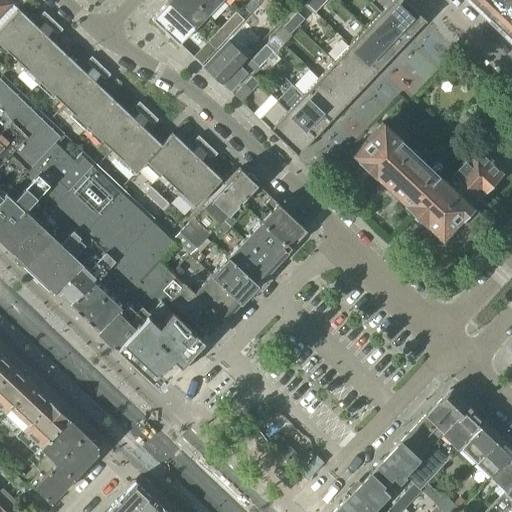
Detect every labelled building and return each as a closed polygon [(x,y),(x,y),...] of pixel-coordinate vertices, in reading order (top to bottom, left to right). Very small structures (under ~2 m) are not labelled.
[(0,0),(0,14),(11,3),(7,0),(0,0)] [(194,0),(167,0),(166,2),(194,27),(207,12),(194,0)] [(194,0),(207,12),(219,0),(194,0)] [(249,13),(257,5),(252,0),(250,0),(243,7),(249,13)] [(267,0),(279,10),(285,16),(293,8),(283,0),(267,0)] [(325,0),(307,0),(305,3),(314,12),(325,0)] [(370,0),(368,2),(379,12),(381,10),(409,37),(425,20),(403,0),(370,0)] [(511,0),(489,0),(482,8),(496,21),(511,3),(511,0)] [(194,27),(166,2),(151,18),(178,44),(178,43),(194,27)] [(511,3),(496,21),(510,34),(511,32),(511,3)] [(0,26),(0,44),(39,81),(66,54),(46,35),(51,30),(54,33),(58,33),(62,29),(43,11),(39,15),(40,19),(43,22),(38,28),(17,8),(17,9),(0,26)] [(266,20),(274,27),(285,16),(279,10),(275,14),(273,13),(271,11),(264,18),(266,20)] [(379,12),(364,28),(392,54),(409,37),(381,10),(379,12)] [(235,11),(221,25),(230,34),(243,20),(235,11)] [(296,12),(289,19),(296,26),(303,19),(296,12)] [(296,26),(289,19),(281,27),(289,34),(296,26)] [(339,36),(348,45),(376,71),(392,54),(364,28),(355,20),(339,36)] [(206,41),(207,42),(214,50),(230,34),(221,25),(206,41)] [(221,82),(230,91),(247,73),(238,64),(245,57),(228,41),(203,67),(220,83),(221,82)] [(214,50),(207,42),(192,57),(200,65),(214,50)] [(265,45),(258,52),(265,59),(272,52),(265,45)] [(348,45),(332,61),(360,87),(376,71),(348,45)] [(265,59),(258,52),(250,60),(258,67),(265,59)] [(39,81),(87,127),(113,99),(93,81),(99,75),(102,78),(106,78),(109,74),(90,56),(87,60),(87,64),(91,68),(85,73),(66,54),(39,81)] [(332,61),(316,78),(345,104),(360,87),(332,61)] [(0,93),(1,95),(19,111),(53,142),(61,134),(62,133),(0,73),(0,93)] [(250,76),(243,84),(250,91),(258,83),(250,76)] [(316,78),(301,94),(329,120),(345,104),(316,78)] [(301,94),(286,110),(284,112),(312,138),(329,120),(301,94)] [(0,130),(19,111),(1,95),(0,95),(0,130)] [(87,127),(134,172),(160,144),(141,126),(146,120),(149,123),(154,123),(157,119),(138,101),(135,105),(135,109),(138,113),(133,118),(113,99),(87,127)] [(284,112),(286,110),(276,100),(258,119),(296,155),(312,138),(284,112)] [(0,130),(0,197),(53,142),(19,111),(0,130)] [(469,205),(445,182),(444,183),(381,123),(352,153),(440,236),(441,235),(442,237),(446,237),(449,234),(449,230),(447,229),(469,205)] [(160,144),(134,172),(135,173),(146,161),(194,207),(220,179),(200,159),(205,154),(209,157),(213,157),(216,153),(197,135),(194,139),(194,143),(197,146),(192,152),(171,132),(160,144)] [(465,161),(445,182),(469,205),(499,173),(487,161),(489,159),(478,149),(488,138),(482,133),(467,149),(472,153),(465,161)] [(53,142),(56,144),(64,136),(61,134),(53,142)] [(0,197),(0,233),(22,210),(54,178),(67,191),(95,164),(79,149),(71,158),(56,144),(53,142),(0,197)] [(96,330),(112,345),(158,296),(161,293),(171,302),(206,335),(221,319),(193,292),(183,283),(180,279),(178,282),(159,262),(178,242),(173,237),(95,164),(67,191),(54,206),(37,223),(39,225),(29,234),(26,232),(17,242),(18,243),(12,250),(17,255),(52,288),(59,295),(96,330)] [(223,184),(173,237),(178,242),(189,253),(194,248),(196,246),(210,231),(218,223),(224,217),(227,213),(228,212),(234,206),(255,184),(256,183),(255,182),(252,180),(251,182),(244,175),(246,174),(239,167),(224,183),(223,184)] [(143,192),(162,210),(167,203),(149,186),(143,192)] [(260,221),(288,248),(305,230),(281,207),(281,206),(270,196),(263,203),(270,210),(260,221)] [(0,233),(0,239),(12,250),(18,243),(17,242),(26,232),(29,234),(39,225),(37,223),(54,206),(47,199),(42,204),(33,214),(32,212),(29,216),(22,210),(0,233)] [(243,215),(234,206),(228,212),(227,213),(224,217),(218,223),(210,231),(218,238),(236,220),(237,221),(243,215)] [(242,239),(271,266),(288,248),(260,221),(257,225),(249,233),(242,239)] [(226,256),(255,283),(271,266),(242,239),(226,256)] [(203,256),(194,248),(189,253),(198,261),(203,256)] [(210,273),(238,300),(255,283),(226,256),(210,273)] [(193,292),(221,319),(238,300),(210,273),(193,292)] [(158,296),(112,345),(157,387),(173,369),(187,354),(202,338),(194,331),(158,296)] [(0,377),(11,366),(0,354),(0,377)] [(0,377),(0,421),(6,428),(40,393),(11,366),(0,377)] [(449,389),(398,442),(416,459),(466,404),(449,389)] [(29,449),(34,453),(67,418),(47,399),(40,393),(6,428),(29,449)] [(404,475),(418,489),(424,482),(441,464),(453,452),(482,420),(466,404),(416,459),(402,474),(404,475)] [(241,426),(224,412),(217,419),(234,434),(241,426)] [(43,473),(32,485),(42,495),(49,501),(89,458),(95,452),(95,444),(67,418),(34,453),(28,459),(34,465),(43,473)] [(482,420),(453,452),(463,461),(468,467),(473,462),(498,435),(482,420)] [(511,448),(498,435),(473,462),(488,476),(511,450),(511,448)] [(398,442),(344,500),(357,511),(368,511),(396,483),(404,475),(402,474),(416,459),(398,442)] [(492,491),(498,496),(511,480),(511,450),(488,476),(498,485),(492,491)] [(25,483),(0,459),(0,472),(19,490),(20,489),(34,503),(42,495),(32,485),(28,481),(25,483)] [(291,475),(276,461),(269,469),(284,483),(291,475)] [(399,511),(420,490),(418,489),(404,475),(396,483),(405,491),(387,510),(386,510),(384,511),(399,511)] [(104,511),(131,511),(148,494),(134,480),(109,506),(104,511)] [(511,480),(498,496),(483,511),(504,511),(508,508),(511,504),(511,480)] [(418,489),(420,490),(430,500),(434,504),(440,497),(424,482),(418,489)] [(8,494),(0,501),(0,511),(4,511),(14,500),(8,494)] [(166,511),(148,494),(131,511),(166,511)] [(434,504),(436,506),(442,511),(454,511),(457,509),(456,508),(452,504),(442,495),(440,497),(434,504)] [(452,504),(456,508),(463,502),(458,497),(452,504)] [(357,511),(344,500),(332,511),(357,511)] [(421,508),(425,511),(430,511),(436,506),(434,504),(430,500),(421,508)]
